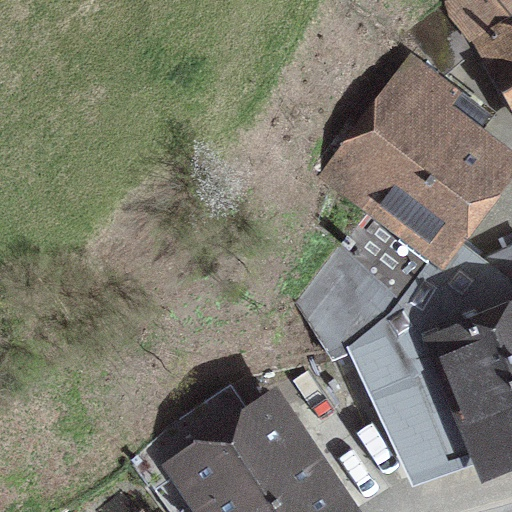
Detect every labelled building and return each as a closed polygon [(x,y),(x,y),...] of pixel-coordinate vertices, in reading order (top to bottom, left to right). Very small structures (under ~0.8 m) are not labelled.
[(511,0),(456,0),(445,11),(470,45),(479,56),(492,46),(511,81),(511,0)] [(403,306),(418,329),(496,286),(444,246),(443,242),(500,166),(469,142),(489,116),(488,112),(437,71),(470,45),(439,3),(404,30),(427,61),(422,70),(335,185),(366,209),(343,235),(336,245),(403,306)] [(511,278),(496,286),(418,329),(403,306),(336,245),(298,302),(332,356),(366,342),(422,473),(488,451),(461,385),(445,392),(430,355),(511,320),(511,278)] [(488,451),(492,460),(511,451),(511,320),(430,355),(445,392),(461,385),(488,451)] [(231,385),(126,458),(148,485),(151,483),(170,511),(337,511),(271,413),(256,423),(231,385)]
